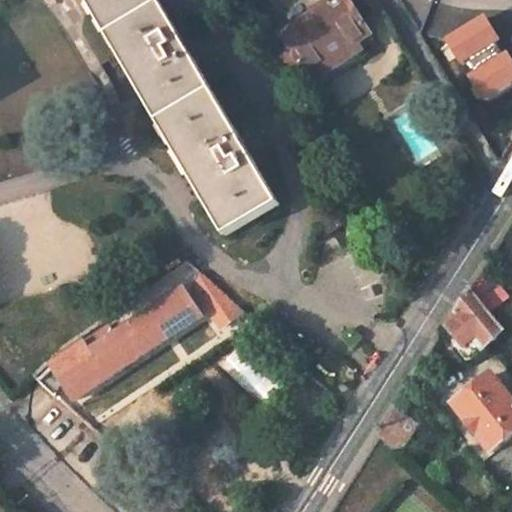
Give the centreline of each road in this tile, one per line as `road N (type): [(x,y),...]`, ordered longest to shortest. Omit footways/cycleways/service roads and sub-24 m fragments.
road 1 (tertiary): [(511,187),(304,511)]
road 2 (unknown): [(397,0),(510,189)]
